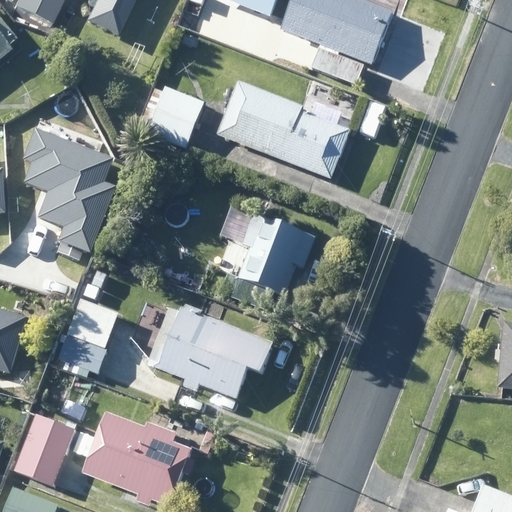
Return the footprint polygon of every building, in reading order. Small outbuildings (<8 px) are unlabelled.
[(58,8),(61,0),(11,0),(14,1),(16,2),(13,8),(29,16),(48,26),(58,8)] [(114,40),(133,0),(88,0),(94,2),(83,25),(114,40)] [(281,0),(215,0),(273,22),(281,0)] [(370,68),(391,14),(355,0),(291,0),(281,29),(279,33),(319,49),(311,71),(355,88),(357,83),(362,68),(337,59),(338,56),(363,65),(370,68)] [(0,59),(6,54),(3,50),(12,42),(0,27),(0,59)] [(219,43),(223,32),(212,28),(208,39),(219,43)] [(136,93),(148,98),(152,86),(141,81),(136,93)] [(301,110),(244,88),(238,86),(230,108),(218,138),(331,182),(348,139),(349,135),(336,130),(341,116),(315,106),(310,119),(299,115),(301,110)] [(186,148),(205,106),(167,90),(164,95),(155,91),(139,127),(150,132),(148,136),(184,152),(186,148)] [(22,207),(0,200),(0,252),(8,255),(22,207)] [(87,221),(92,209),(79,203),(74,214),(87,221)] [(295,269),(301,270),(303,271),(315,238),(255,216),(244,249),(249,250),(238,279),(227,275),(220,295),(264,311),(265,310),(271,293),(285,298),(295,269)] [(80,245),(63,237),(57,251),(74,259),(80,245)] [(105,355),(106,353),(104,352),(117,317),(91,308),(102,281),(90,277),(58,363),(97,378),(100,368),(105,355)] [(198,388),(235,402),(247,372),(258,377),(271,345),(199,317),(200,314),(186,308),(184,311),(180,310),(169,341),(159,337),(147,367),(186,381),(183,389),(196,394),(198,388)] [(0,375),(6,378),(23,323),(0,315),(0,375)] [(511,326),(508,326),(502,326),(502,332),(497,392),(511,392),(511,326)] [(150,507),(150,505),(151,501),(169,508),(182,475),(189,478),(194,464),(188,461),(191,452),(171,444),(174,435),(147,425),(146,429),(106,414),(82,476),(138,497),(137,500),(136,503),(150,507)] [(57,483),(63,469),(65,464),(26,449),(16,475),(55,489),(57,483)] [(57,511),(60,505),(18,490),(9,511),(57,511)] [(511,511),(511,503),(481,492),(477,503),(473,511),(511,511)]
